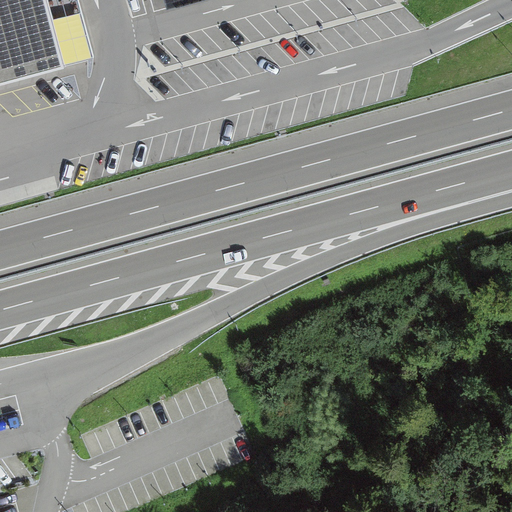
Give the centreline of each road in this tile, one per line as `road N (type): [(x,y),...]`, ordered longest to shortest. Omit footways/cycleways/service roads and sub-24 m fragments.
road 1 (motorway): [(511,110),(0,252)]
road 2 (motorway): [(0,312),(511,172)]
road 3 (motorway): [(74,375),(318,263),(511,190)]
